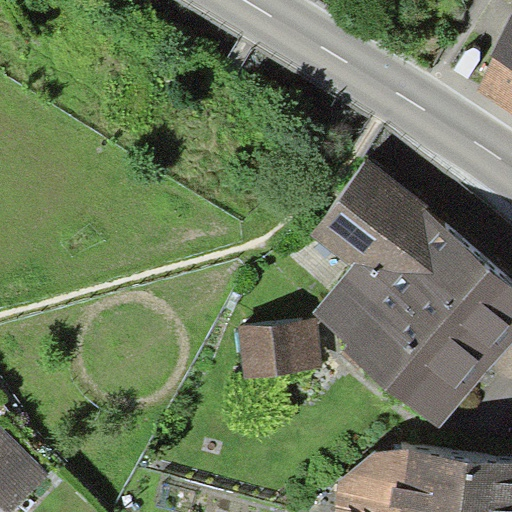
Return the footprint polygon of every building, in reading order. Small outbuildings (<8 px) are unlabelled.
[(495,56),(478,90),(511,109),(511,13),(492,54),(495,56)] [(353,264),(312,312),(347,341),(341,347),(441,431),(511,345),(511,282),(370,164),(313,231),(353,264)] [(313,317),(242,326),(247,373),(319,365),(313,317)] [(0,425),(0,505),(6,511),(10,511),(49,474),(0,425)] [(334,509),(358,511),(511,511),(511,458),(403,444),(375,451),(338,479),(334,509)]
